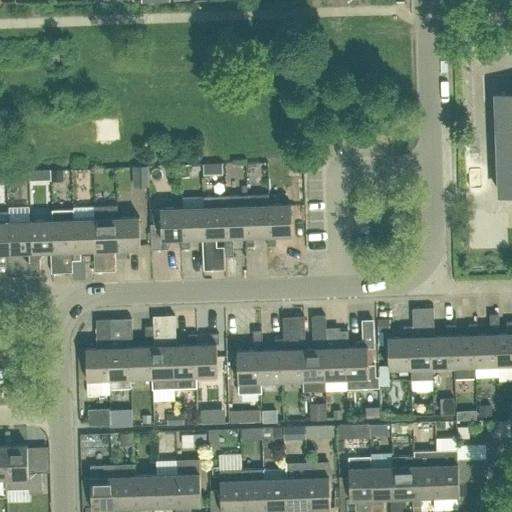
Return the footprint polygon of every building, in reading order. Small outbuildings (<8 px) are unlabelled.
[(511,194),(511,90),(497,91),(501,195),(511,194)] [(148,181),(148,165),(135,165),(136,181),(148,181)] [(51,170),(51,179),(64,179),(63,169),(51,170)] [(38,170),(29,170),(30,180),(38,180),(38,170)] [(233,256),(232,236),(245,236),(248,235),(247,194),(225,195),(227,236),(224,236),(224,246),(224,256),(233,256)] [(254,235),(267,235),(270,235),(269,203),(268,194),(247,194),(248,235),(245,236),(245,245),(254,245),(254,235)] [(216,237),(224,236),(227,236),(225,195),(204,196),(204,206),(205,237),(202,237),(202,247),(203,269),(214,269),(213,242),(216,242),(216,237)] [(292,234),(291,203),(269,203),(270,235),(267,235),(267,245),(276,244),(275,234),(292,234)] [(102,249),(115,248),(118,248),(117,217),(117,205),(95,206),(95,218),(97,249),(93,249),(94,271),(103,271),(102,249)] [(181,248),(190,247),(189,238),(202,237),(205,237),(204,206),(182,207),(184,238),(180,238),(181,248)] [(168,238),(180,238),(184,238),(182,207),(149,208),(150,249),(168,248),(168,238)] [(60,272),(59,250),(72,250),(75,250),(74,218),(73,208),(52,209),(52,219),(53,250),(50,250),(51,273),(60,272)] [(140,247),(139,216),(117,217),(118,248),(115,248),(115,258),(124,258),(124,248),(140,247)] [(72,260),(81,259),(81,249),(93,249),(97,249),(95,218),(74,218),(75,250),(72,250),(72,260)] [(53,250),(52,219),(31,220),(32,251),(29,251),(30,275),(40,274),(39,257),(42,254),(42,251),(50,250),(53,250)] [(18,258),(21,255),(21,251),(29,251),(32,251),(31,220),(9,221),(10,252),(8,252),(8,276),(19,275),(18,258)] [(0,252),(8,252),(10,252),(9,221),(0,221),(0,252)] [(420,331),(420,335),(413,336),(409,336),(411,367),(411,379),(432,379),(432,366),(431,335),(434,335),(433,307),(424,307),(425,326),(420,331)] [(489,313),(490,323),(490,333),(477,333),(474,333),(475,365),(497,364),(496,333),(499,333),(498,313),(489,313)] [(152,376),(153,388),(174,387),(173,344),(176,344),(175,314),(164,315),(165,337),(163,338),(161,341),(161,345),(154,345),(151,345),(152,376)] [(302,347),(303,379),(325,378),(324,347),(327,347),(326,314),(312,315),(313,347),(305,347),(302,347)] [(291,348),(284,348),(281,348),(282,379),(303,379),(302,347),(305,347),(304,315),(294,316),(295,342),(291,342),(291,348)] [(96,319),(97,347),(86,347),(87,378),(88,395),(110,394),(110,387),(109,378),(108,346),(111,346),(110,318),(96,319)] [(110,387),(131,386),(131,377),(130,346),(133,346),(132,336),(132,318),(123,318),(124,337),(118,342),(119,346),(111,346),(108,346),(109,378),(110,387)] [(356,346),(349,346),(345,346),(346,377),(347,387),(379,386),(379,376),(375,376),(374,364),(368,364),(368,347),(374,346),(373,319),(363,320),(363,340),(356,341),(356,346)] [(511,320),(506,321),(507,332),(499,333),(496,333),(497,364),(511,363),(511,320)] [(477,333),(477,323),(468,324),(469,334),(456,334),(453,334),(454,365),(454,377),(476,377),(475,365),(474,333),(477,333)] [(456,334),(455,324),(447,324),(447,334),(434,335),(431,335),(432,366),(454,365),(453,334),(456,334)] [(133,346),(130,346),(131,377),(152,376),(151,345),(154,345),(154,335),(154,325),(145,325),(145,335),(146,345),(133,346)] [(413,336),(412,326),(403,326),(404,336),(387,337),(388,368),(411,367),(409,336),(413,336)] [(253,329),(253,349),(237,350),(239,393),(261,392),(261,380),(260,380),(259,349),(262,349),(261,329),(253,329)] [(340,346),(327,347),(324,347),(325,378),(346,377),(345,346),(349,346),(348,329),(339,330),(340,346)] [(197,333),(188,334),(189,344),(176,344),(173,344),(174,387),(196,386),(196,375),(194,343),(197,343),(197,333)] [(219,343),(219,333),(210,333),(210,343),(197,343),(194,343),(196,375),(218,374),(217,343),(219,343)] [(284,348),(283,338),(275,338),(275,348),(262,349),(259,349),(260,380),(261,380),(282,379),(281,348),(284,348)] [(88,423),(110,423),(110,408),(88,408),(88,423)] [(110,426),(133,425),(132,408),(110,409),(110,423),(110,426)] [(201,410),(201,423),(209,423),(209,409),(201,410)] [(245,410),(230,410),(230,422),(245,421),(245,410)] [(468,419),(477,419),(477,410),(467,410),(468,419)] [(353,423),(337,424),(338,436),(354,435),(353,423)] [(316,437),(316,425),(305,425),(305,437),(316,437)] [(187,441),(201,440),(200,426),(186,427),(187,441)] [(293,426),(283,426),(284,438),(294,438),(293,426)] [(429,429),(429,443),(449,443),(449,430),(429,429)] [(28,472),(27,445),(5,446),(6,477),(6,489),(30,488),(30,493),(40,492),(39,472),(28,472)] [(458,458),(457,448),(435,449),(437,495),(458,494),(457,458),(458,458)] [(435,449),(413,450),(413,455),(414,464),(415,496),(412,496),(412,511),(421,511),(421,496),(437,495),(435,449)] [(236,462),(236,450),(213,451),(214,463),(236,462)] [(384,511),(384,497),(390,497),(394,496),(392,456),(392,452),(371,453),(371,466),(372,497),(369,497),(369,511),(384,511)] [(390,497),(391,507),(391,511),(401,511),(401,508),(406,502),(405,496),(412,496),(415,496),(414,464),(413,455),(392,456),(394,496),(390,497)] [(484,482),(487,482),(486,457),(458,458),(457,458),(458,494),(458,504),(484,503),(484,482)] [(179,504),(176,504),(176,511),(190,511),(190,504),(201,503),(199,459),(177,460),(177,473),(179,504)] [(319,511),(320,507),(330,507),(329,460),(306,461),(308,508),(305,508),(305,511),(319,511)] [(283,511),(292,511),(292,508),(305,508),(308,508),(306,461),(285,462),(285,467),(286,508),(283,508),(283,511)] [(136,506),(134,475),(134,463),(113,464),(113,475),(114,506),(111,507),(111,511),(126,511),(126,506),(132,506),(136,506)] [(111,507),(114,506),(113,475),(113,464),(90,465),(90,476),(92,505),(86,506),(86,511),(101,511),(104,509),(104,507),(111,507)] [(371,466),(349,467),(350,498),(346,498),(347,511),(344,511),(343,511),(356,511),(363,509),(363,498),(369,497),(372,497),(371,466)] [(270,511),(270,509),(283,508),(286,508),(285,467),(263,468),(265,509),(262,509),(261,511),(270,511)] [(240,510),(240,511),(255,511),(255,509),(262,509),(265,509),(263,468),(242,469),(243,510),(240,510)] [(220,489),(210,489),(211,511),(227,511),(227,510),(240,510),(243,510),(242,469),(220,469),(220,489)] [(154,505),(154,511),(162,511),(163,505),(176,504),(179,504),(177,473),(156,474),(157,505),(154,505)] [(141,511),(141,505),(154,505),(157,505),(156,474),(134,475),(136,506),(132,506),(132,511),(141,511)] [(446,511),(447,503),(428,503),(427,511),(446,511)]
